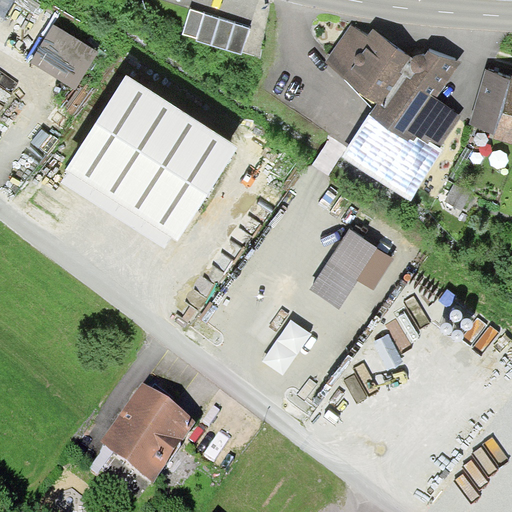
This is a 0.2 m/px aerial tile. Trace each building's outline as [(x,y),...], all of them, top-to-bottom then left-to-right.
[(250,28),(190,10),(183,34),(197,38),(196,40),(242,54),(250,28)] [(98,52),(53,24),(30,62),(75,90),(98,52)] [(412,58),(373,29),(367,36),(351,25),(325,62),(373,108),(377,103),(380,105),(412,58)] [(412,58),(380,105),(377,103),(373,108),(369,114),(409,141),(410,139),(414,142),(417,137),(428,144),(430,142),(440,148),(461,116),(437,98),(462,62),(428,51),(425,55),(423,55),(420,55),(418,55),(416,55),(414,56),(412,58)] [(495,132),(511,78),(486,70),(469,124),(495,132)] [(125,74),(65,169),(68,171),(60,182),(164,248),(172,236),(178,240),(238,146),(125,74)] [(511,76),(511,78),(495,132),(494,139),(511,144),(511,76)] [(409,141),(369,114),(342,156),(410,201),(443,150),(440,148),(430,142),(428,144),(417,137),(414,142),(410,139),(409,141)] [(377,246),(349,228),(309,289),(339,309),(358,280),(373,290),(394,259),(377,248),(377,246)] [(196,421),(142,382),(99,442),(153,483),(196,421)]
